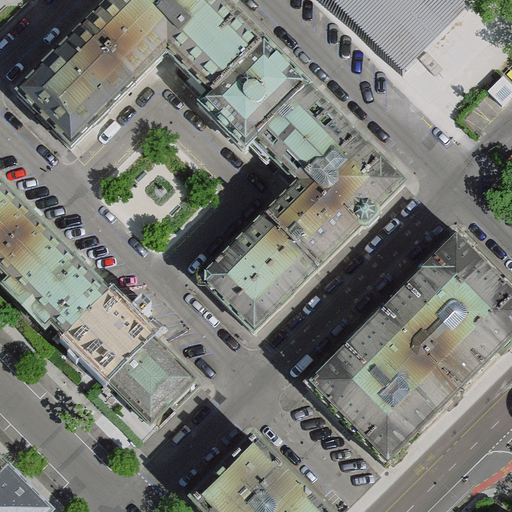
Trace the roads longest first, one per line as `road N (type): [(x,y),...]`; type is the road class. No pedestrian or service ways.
road 1 (residential): [(158,294),(250,200),(157,111),(66,201)]
road 2 (residential): [(459,184),(251,388)]
road 3 (residential): [(459,184),(271,0)]
road 4 (residential): [(0,382),(126,511)]
road 5 (residential): [(127,511),(251,388)]
road 6 (residential): [(353,491),(251,388)]
road 7 (residential): [(251,388),(158,294)]
road 8 (residential): [(158,294),(66,201)]
